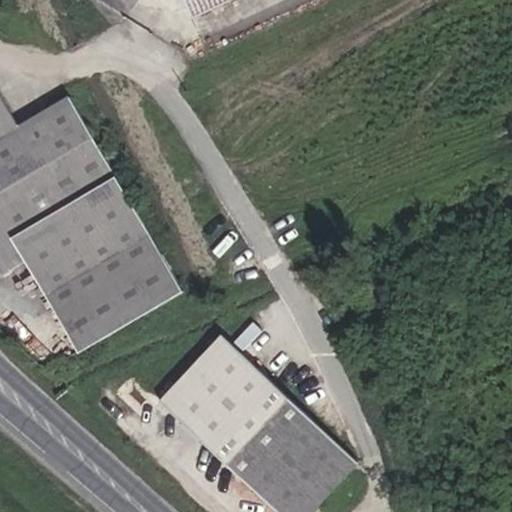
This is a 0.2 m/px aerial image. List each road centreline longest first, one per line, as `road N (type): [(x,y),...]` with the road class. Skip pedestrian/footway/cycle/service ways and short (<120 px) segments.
road 1 (unclassified): [(0,38),(168,88),(283,274),(382,467)]
road 2 (primary): [(0,383),(149,511)]
